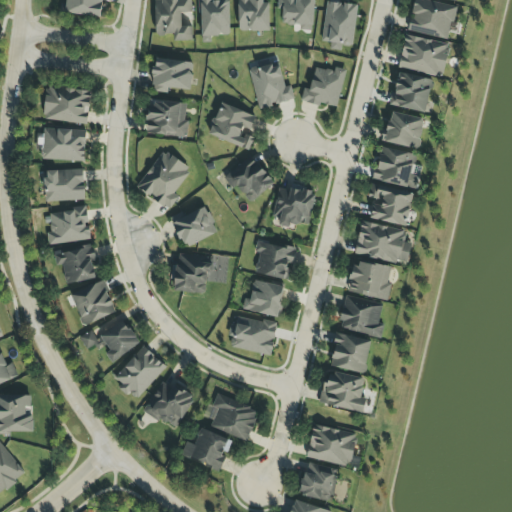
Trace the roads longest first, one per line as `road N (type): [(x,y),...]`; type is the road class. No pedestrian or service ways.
road 1 (tertiary): [(181,511),(112,451),(81,409),(38,335),(21,286),(4,147),(21,0)]
road 2 (residential): [(381,0),(274,463),(258,484)]
road 3 (residential): [(129,0),(109,155),(124,248),(153,314),(211,364),(290,387)]
